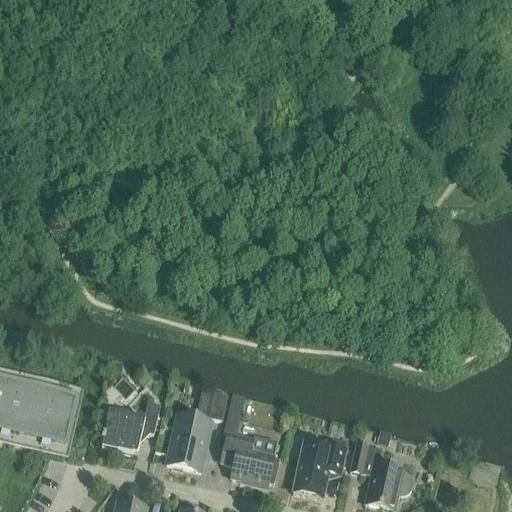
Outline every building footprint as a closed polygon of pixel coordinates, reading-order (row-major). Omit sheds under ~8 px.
[(0,511),(0,446),(62,461),(68,462),(84,392),(66,388),(59,387),(0,372),(0,511)] [(147,376),(138,384),(144,390),(152,381),(147,376)] [(214,396),(208,422),(222,425),(228,399),(214,396)] [(227,439),(220,467),(234,470),(231,483),(266,491),(267,487),(273,488),(279,463),(273,461),(277,446),(253,440),(252,444),(241,441),(235,440),(243,403),(232,400),(223,439),(227,439)] [(104,438),(102,438),(101,443),(103,444),(101,451),(132,458),(132,456),(137,457),(138,456),(137,456),(142,436),(154,438),(160,409),(147,406),(144,423),(126,419),(127,418),(125,418),(115,416),(114,415),(114,416),(109,415),(109,416),(109,417),(104,438)] [(211,426),(177,419),(166,468),(200,476),(211,426)] [(390,436),(380,434),(377,445),(387,448),(390,436)] [(302,455),(292,497),(322,503),(328,478),(340,481),(341,476),(346,453),(324,448),(323,450),(304,446),(302,455)] [(356,447),(350,475),(362,478),(362,477),(371,480),(365,508),(381,511),(394,511),(397,500),(401,500),(405,499),(408,497),(410,494),(412,490),(412,487),(411,483),(409,480),(406,478),(403,476),(403,474),(377,468),(380,453),(356,447)] [(115,511),(141,511),(134,510),(133,506),(130,504),(126,503),(123,504),(120,507),(117,507),(115,511)]
